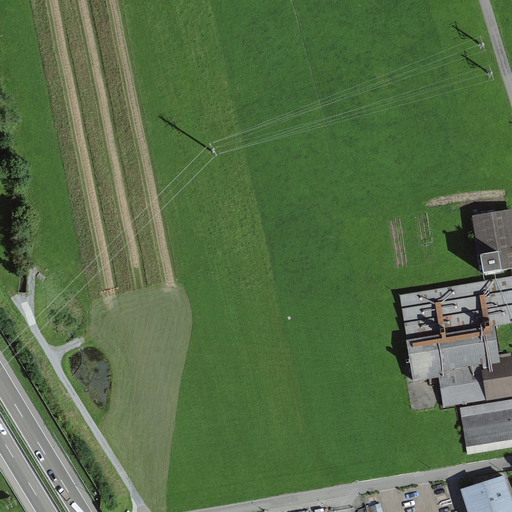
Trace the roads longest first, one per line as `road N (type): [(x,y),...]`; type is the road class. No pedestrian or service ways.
road 1 (residential): [(511,460),(224,511)]
road 2 (motorway): [(80,511),(0,378)]
